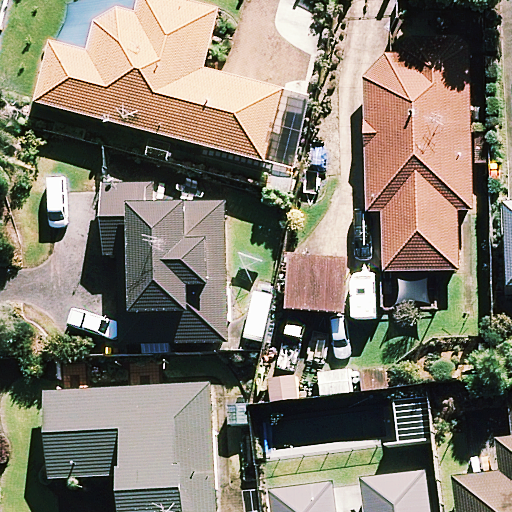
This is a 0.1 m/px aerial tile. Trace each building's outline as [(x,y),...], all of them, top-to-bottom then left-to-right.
[(223,16),(161,0),(145,0),(141,16),(117,9),(97,24),(92,56),(58,48),(42,108),(267,166),(286,94),(208,74),(223,16)] [(476,52),(467,44),(412,45),(405,55),(371,76),(373,215),(387,215),(388,276),(462,275),(461,213),(475,213),(474,172),(492,171),(492,131),(477,131),(476,56),(476,52)] [(146,202),(146,191),(108,192),(108,256),(124,256),(125,349),(232,348),(230,201),(146,202)] [(352,265),(297,259),(291,313),(347,318),(352,265)] [(124,367),(126,393),(49,397),(53,484),(121,480),(122,511),(222,511),(217,389),(169,392),(168,365),(124,367)] [(511,511),(511,445),(503,447),(506,478),(462,482),(464,511),(511,511)] [(434,511),(431,477),(367,485),(369,511),(341,511),(339,491),(277,498),(278,511),(434,511)]
